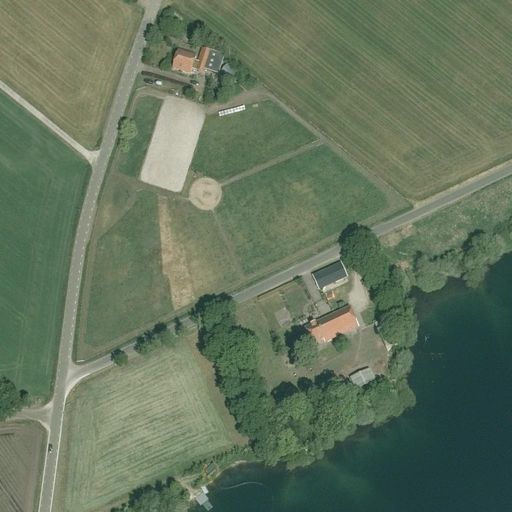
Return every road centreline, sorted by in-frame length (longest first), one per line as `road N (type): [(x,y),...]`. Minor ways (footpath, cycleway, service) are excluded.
road 1 (unclassified): [(63,380),(511,169)]
road 2 (tertiary): [(63,380),(85,226),(156,0)]
